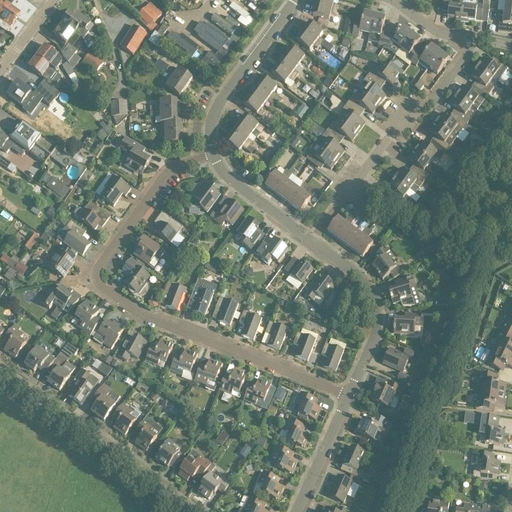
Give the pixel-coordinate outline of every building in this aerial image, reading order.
[(0,0),(0,18),(8,6),(0,0)] [(232,3),(228,8),(246,22),(250,17),(243,12),(246,7),(236,0),(230,0),(229,1),(232,3)] [(316,0),(315,6),(337,12),(338,7),(333,6),(334,0),(316,0)] [(463,8),(463,1),(463,0),(460,0),(441,0),(438,11),(442,12),(448,13),(447,19),(461,21),(463,8)] [(481,23),(482,9),(483,0),(477,0),(477,3),(463,1),(463,8),(461,21),(461,24),(466,25),(467,22),(475,23),(475,22),(481,23)] [(263,3),(259,7),(259,8),(257,11),(262,15),(264,11),(268,6),(263,3)] [(150,28),(162,15),(151,4),(138,17),(141,20),(150,28)] [(8,6),(0,18),(0,26),(7,32),(11,28),(20,15),(8,6)] [(335,17),(337,12),(315,6),(312,17),(329,21),(330,16),(335,17)] [(256,23),(262,15),(257,11),(251,19),(256,23)] [(511,13),(504,12),(503,25),(499,25),(498,34),(511,35),(511,13)] [(215,14),(210,20),(230,37),(239,26),(227,17),(224,21),(215,14)] [(370,35),(375,17),(364,14),(361,25),(355,24),(352,36),(358,37),(359,32),(370,35)] [(62,24),(81,38),(90,25),(77,16),(74,20),(69,15),(67,17),(66,16),(62,21),(64,22),(62,24)] [(345,26),(352,28),(355,19),(347,17),(345,26)] [(384,48),(387,36),(381,34),(385,19),(375,17),(370,35),(380,38),(378,46),(384,48)] [(84,44),(81,38),(62,24),(64,25),(54,37),(60,42),(59,43),(65,47),(75,55),(76,54),(84,44)] [(303,33),(320,46),(330,53),(333,49),(319,39),(323,34),(309,24),(303,33)] [(206,26),(198,37),(219,53),(228,41),(206,26)] [(134,57),(147,36),(133,27),(120,48),(134,57)] [(162,38),(168,30),(163,27),(157,35),(162,38)] [(243,39),(249,31),(244,28),(238,36),(243,39)] [(400,50),(412,35),(403,28),(396,38),(387,36),(384,48),(390,50),(393,45),(400,50)] [(171,32),(166,39),(187,56),(192,49),(171,32)] [(166,41),(162,38),(157,35),(157,34),(155,33),(148,42),(159,50),(161,48),(166,41)] [(235,33),(230,40),(229,42),(232,44),(237,48),(238,46),(243,39),(238,36),(235,33)] [(317,50),(320,46),(303,33),(296,42),(309,52),(313,47),(317,50)] [(411,64),(419,54),(414,50),(420,41),(412,35),(400,50),(409,57),(406,60),(411,64)] [(350,42),(344,39),(341,46),(347,49),(350,42)] [(231,56),(237,48),(232,44),(226,52),(231,56)] [(54,71),(55,73),(61,65),(58,57),(45,47),(37,58),(54,71)] [(68,65),(75,55),(65,47),(61,53),(68,64),(67,64),(68,65)] [(428,69),(440,54),(431,47),(424,57),(419,54),(411,64),(416,68),(420,63),(428,69)] [(285,57),(298,67),(301,63),(306,66),(309,62),(291,48),(285,57)] [(225,64),(215,57),(209,53),(205,59),(218,68),(220,70),(225,64)] [(437,76),(442,69),(449,60),(440,54),(428,69),(437,76)] [(91,69),(97,74),(103,66),(90,55),(86,60),(93,66),(91,69)] [(295,72),(298,67),(285,57),(278,66),(296,79),(299,75),(295,72)] [(37,58),(29,69),(45,81),(40,86),(56,100),(60,96),(55,91),(56,90),(48,83),(56,73),(55,73),(54,71),(37,58)] [(476,68),(492,80),(496,75),(501,79),(508,70),(496,61),(492,66),(483,59),(476,68)] [(74,75),(68,65),(67,64),(62,67),(69,79),(74,75)] [(293,83),(296,79),(278,66),(271,75),(285,85),(288,80),(293,83)] [(368,77),(380,86),(383,81),(393,88),(400,79),(384,67),(380,72),(374,68),(368,77)] [(488,85),(492,80),(476,68),(469,77),(479,84),(475,89),(487,98),(494,89),(488,85)] [(168,77),(186,89),(192,80),(178,70),(175,75),(171,72),(168,77)] [(179,98),(186,89),(168,77),(165,81),(169,84),(166,89),(179,98)] [(376,90),(380,86),(368,77),(361,86),(367,90),(363,95),(379,107),(386,98),(376,90)] [(257,88),(274,101),(280,105),(283,101),(273,94),(277,89),(263,79),(257,88)] [(333,83),(328,79),(323,85),(328,89),(333,83)] [(419,93),(424,86),(416,80),(411,86),(419,93)] [(24,109),(34,96),(18,84),(8,97),(24,109)] [(49,107),(56,100),(40,86),(35,94),(49,107)] [(487,98),(475,89),(472,94),(462,87),(455,96),(472,108),(475,103),(481,107),(487,98)] [(271,105),(274,101),(257,88),(250,97),(263,107),(267,102),(271,105)] [(319,96),(312,90),(308,95),(316,100),(319,96)] [(334,95),(329,92),(325,98),(330,101),(334,95)] [(372,116),(379,107),(363,95),(359,100),(354,96),(347,105),(359,113),(363,109),(372,116)] [(468,113),(472,108),(455,96),(449,105),(458,112),(455,117),(467,126),(473,117),(468,113)] [(260,111),(263,107),(250,97),(243,106),(261,119),(264,114),(260,111)] [(155,113),(177,113),(177,102),(160,102),(160,108),(155,109),(155,113)] [(112,118),(128,117),(127,104),(111,104),(112,118)] [(355,118),(359,113),(347,105),(341,113),(346,117),(342,122),(358,134),(365,125),(355,118)] [(301,120),(308,110),(302,106),(295,116),(301,120)] [(160,124),(177,123),(177,113),(155,113),(155,114),(155,119),(160,119),(160,124)] [(467,126),(455,117),(451,122),(442,115),(435,124),(451,136),(455,131),(460,135),(463,131),(470,136),(474,131),(467,126)] [(238,126),(252,136),(255,131),(259,134),(263,130),(245,117),(238,126)] [(351,143),(358,134),(342,122),(338,128),(333,124),(327,132),(338,141),(342,136),(351,143)] [(159,135),(181,135),(181,123),(177,123),(160,124),(160,125),(164,125),(165,130),(159,130),(159,135)] [(45,166),(50,159),(57,150),(22,124),(10,140),(15,144),(29,155),(45,166)] [(456,140),(451,136),(435,124),(428,133),(438,140),(434,145),(446,154),(456,140)] [(103,131),(107,136),(114,131),(110,126),(103,131)] [(248,140),(252,136),(238,126),(232,135),(249,148),(252,144),(248,140)] [(108,137),(107,136),(103,131),(97,136),(102,142),(108,137)] [(15,144),(10,140),(0,132),(0,150),(7,155),(15,144)] [(335,146),(338,141),(327,132),(320,141),(325,145),(321,150),(337,162),(344,153),(335,146)] [(181,135),(159,135),(160,140),(165,140),(165,146),(182,146),(181,135)] [(254,151),(249,148),(232,135),(225,144),(239,154),(242,149),(246,152),(252,155),(254,151)] [(300,142),(294,138),(288,146),(295,150),(300,142)] [(142,175),(150,161),(142,156),(145,151),(125,139),(120,149),(132,156),(125,168),(132,172),(133,170),(142,175)] [(446,154),(434,145),(430,150),(421,143),(414,152),(430,164),(434,159),(439,163),(446,154)] [(57,150),(50,159),(66,171),(69,168),(70,168),(70,169),(72,169),(73,168),(75,169),(77,169),(78,170),(79,172),(79,174),(79,175),(78,177),(77,178),(80,180),(87,171),(57,150)] [(331,171),(337,162),(321,150),(318,155),(312,151),(306,160),(318,169),(321,164),(331,171)] [(276,155),(272,152),(267,159),(271,163),(276,155)] [(426,169),(430,164),(414,152),(407,161),(417,168),(413,173),(425,182),(432,173),(426,169)] [(83,161),(75,156),(73,160),(80,165),(83,161)] [(0,165),(7,171),(11,166),(0,157),(0,165)] [(274,194),(289,173),(286,171),(281,178),(275,174),(265,187),(274,194)] [(425,182),(413,173),(410,178),(400,171),(393,180),(410,191),(413,186),(419,190),(425,182)] [(283,200),(293,187),(287,183),(292,176),(289,173),(274,194),(283,200)] [(125,198),(130,191),(112,178),(104,189),(106,190),(100,199),(114,208),(119,201),(118,200),(121,196),(125,198)] [(82,179),(77,186),(83,190),(88,183),(82,179)] [(406,197),(410,191),(393,180),(387,189),(396,196),(393,201),(404,209),(411,201),(406,197)] [(214,190),(202,181),(198,187),(194,187),(194,193),(191,197),(193,199),(192,208),(200,209),(207,214),(220,197),(213,192),(214,190)] [(291,207),(307,186),(304,184),(299,191),(293,187),(283,200),(291,207)] [(307,186),(291,207),(300,214),(310,200),(304,196),(310,188),(307,186)] [(63,199),(68,193),(62,189),(57,195),(63,199)] [(459,196),(455,193),(450,200),(454,203),(459,196)] [(453,203),(447,199),(443,205),(449,209),(453,203)] [(243,212),(232,204),(229,202),(225,209),(220,205),(210,218),(222,227),(225,222),(232,227),(243,212)] [(169,203),(166,209),(171,213),(175,208),(169,203)] [(110,219),(90,204),(84,212),(80,210),(77,210),(74,214),(75,217),(78,220),(94,232),(98,227),(102,229),(103,228),(110,219)] [(31,212),(38,218),(41,214),(33,208),(31,212)] [(445,219),(440,213),(434,218),(440,223),(445,219)] [(170,245),(182,229),(162,214),(155,223),(155,224),(158,228),(154,233),(170,245)] [(59,226),(60,225),(72,234),(64,244),(82,257),(90,246),(77,237),(82,231),(65,218),(63,221),(57,216),(53,222),(59,226)] [(336,239),(352,219),(349,217),(344,224),(338,219),(328,233),(336,239)] [(345,246),(355,232),(350,228),(355,221),(352,219),(336,239),(345,246)] [(252,252),(261,239),(256,235),(256,232),(258,228),(248,221),(238,235),(244,240),(241,244),(252,252)] [(37,245),(42,238),(25,225),(20,231),(37,245)] [(401,227),(395,231),(401,239),(407,234),(401,227)] [(354,252),(369,232),(366,230),(361,237),(355,232),(345,246),(354,252)] [(369,232),(354,252),(363,259),(373,245),(367,241),(372,234),(369,232)] [(47,245),(51,240),(44,235),(41,240),(47,245)] [(160,250),(144,238),(140,244),(136,249),(137,249),(139,251),(134,257),(139,261),(145,265),(154,271),(161,262),(159,261),(165,253),(160,249),(160,250)] [(271,243),(266,240),(254,255),(259,259),(267,265),(271,259),(278,265),(288,251),(274,240),(271,243)] [(63,279),(74,265),(72,263),(76,258),(61,248),(57,253),(59,255),(49,269),(63,279)] [(393,280),(402,276),(391,262),(394,260),(385,249),(372,259),(377,264),(372,268),(375,271),(383,281),(390,276),(393,280)] [(14,271),(21,259),(15,255),(12,261),(4,255),(0,261),(14,271)] [(187,263),(197,267),(199,260),(189,256),(187,263)] [(303,266),(300,264),(294,259),(284,272),(302,285),(313,271),(304,264),(303,266)] [(128,288),(135,296),(135,297),(136,297),(137,297),(138,297),(139,297),(140,297),(141,296),(142,295),(142,294),(143,294),(143,293),(143,292),(142,291),(142,290),(141,289),(141,288),(148,278),(137,270),(140,267),(137,265),(131,261),(122,273),(130,279),(125,286),(128,288)] [(139,261),(137,265),(140,267),(143,269),(145,265),(139,261)] [(442,262),(434,264),(436,273),(445,271),(442,262)] [(237,276),(241,268),(235,264),(230,272),(237,276)] [(415,308),(410,291),(415,289),(412,278),(393,284),(395,290),(389,292),(391,299),(390,299),(391,302),(392,302),(393,306),(400,303),(402,308),(415,308)] [(9,285),(2,280),(0,283),(0,285),(6,290),(9,285)] [(335,287),(325,280),(321,285),(316,281),(305,296),(313,302),(317,297),(324,302),(335,287)] [(205,318),(213,296),(216,288),(198,281),(190,301),(196,303),(192,313),(205,318)] [(178,313),(186,291),(168,284),(163,296),(169,298),(165,308),(178,313)] [(72,295),(62,288),(57,295),(51,290),(41,304),(49,311),(53,305),(64,312),(68,315),(77,306),(82,300),(73,294),(72,295)] [(448,296),(438,297),(439,308),(449,307),(448,296)] [(230,328),(238,306),(220,299),(220,300),(215,311),(221,313),(217,323),(230,328)] [(91,337),(93,333),(100,323),(94,319),(99,312),(87,303),(75,318),(81,323),(77,328),(90,337),(91,337)] [(20,319),(23,314),(19,311),(15,316),(20,319)] [(253,342),(262,321),(243,314),(239,325),(245,327),(241,337),(253,342)] [(420,328),(421,316),(407,316),(407,322),(394,321),(393,335),(414,337),(415,328),(420,328)] [(511,321),(511,323),(507,321),(502,332),(511,337),(511,321)] [(112,326),(106,322),(97,336),(93,333),(91,337),(94,339),(93,340),(101,346),(102,345),(105,341),(114,347),(119,340),(118,339),(124,330),(119,326),(114,323),(112,326)] [(279,352),(288,331),(269,324),(265,335),(271,337),(267,348),(279,352)] [(15,360),(26,345),(20,341),(24,336),(18,333),(21,330),(15,326),(2,343),(7,347),(4,352),(15,360)] [(339,331),(332,328),(330,334),(337,336),(339,331)] [(511,337),(502,332),(497,343),(501,345),(498,351),(511,357),(511,337)] [(307,363),(316,341),(297,334),(293,346),(299,348),(295,358),(307,363)] [(146,344),(135,338),(132,344),(127,341),(118,358),(127,363),(130,356),(137,360),(146,344)] [(166,364),(173,347),(161,342),(158,348),(152,346),(151,350),(145,362),(158,367),(160,362),(166,364)] [(335,374),(344,352),(325,345),(321,357),(327,359),(323,369),(335,374)] [(55,361),(47,373),(52,377),(47,383),(59,392),(70,378),(61,371),(72,357),(74,358),(77,354),(68,347),(64,351),(63,351),(55,361)] [(46,374),(47,373),(55,361),(44,353),(43,354),(37,350),(24,367),(34,374),(38,368),(46,374)] [(404,357),(390,350),(383,365),(403,374),(408,361),(411,362),(414,355),(406,351),(404,357)] [(190,374),(198,357),(185,351),(183,358),(177,355),(170,372),(182,377),(184,372),(190,374)] [(511,370),(511,357),(498,351),(495,357),(491,354),(486,365),(499,372),(503,365),(511,370)] [(109,366),(112,361),(106,357),(102,363),(109,366)] [(215,384),(222,366),(210,361),(207,368),(201,365),(194,382),(207,387),(209,382),(215,384)] [(107,367),(102,374),(107,378),(112,371),(107,367)] [(81,407),(93,391),(92,390),(97,383),(90,378),(91,378),(82,371),(69,388),(74,392),(69,398),(81,407)] [(239,394),(247,376),(234,371),(232,377),(226,375),(219,392),(231,397),(233,392),(239,394)] [(483,394),(505,397),(507,386),(494,384),(495,376),(481,374),(480,387),(484,387),(483,394)] [(410,387),(413,380),(400,375),(397,381),(410,387)] [(264,404),(271,386),(259,381),(256,387),(250,385),(243,402),(256,407),(258,401),(264,404)] [(400,397),(403,390),(389,384),(386,391),(378,387),(371,402),(374,403),(385,408),(388,409),(394,395),(400,397)] [(104,422),(115,407),(106,400),(111,392),(103,387),(91,404),(96,408),(92,413),(104,422)] [(283,403),(288,392),(280,388),(276,400),(283,403)] [(321,410),(315,407),(312,406),(314,400),(301,394),(296,406),(293,412),(298,414),(298,415),(299,415),(297,418),(300,419),(307,422),(308,419),(316,423),(321,410)] [(504,408),(505,397),(483,394),(482,400),(478,399),(476,411),(491,413),(492,406),(504,408)] [(154,404),(159,400),(155,396),(151,400),(154,404)] [(127,410),(122,406),(112,420),(117,424),(113,429),(125,437),(135,423),(140,416),(135,412),(129,408),(127,410)] [(273,420),(276,413),(271,411),(268,418),(273,420)] [(497,428),(499,420),(481,417),(478,437),(486,438),(485,445),(502,448),(504,434),(493,432),(494,428),(497,428)] [(390,425),(373,418),(370,424),(363,420),(356,435),(374,442),(377,435),(384,438),(390,425)] [(304,449),(309,437),(305,435),(308,429),(289,421),(284,433),(289,435),(286,441),(304,449)] [(146,453),(157,439),(151,434),(155,430),(144,422),(133,436),(138,440),(135,445),(146,453)] [(249,443),(255,440),(252,433),(245,436),(249,443)] [(267,440),(260,437),(256,446),(263,449),(267,440)] [(156,460),(168,469),(170,466),(175,470),(190,450),(184,446),(178,454),(172,450),(173,448),(173,443),(169,440),(164,446),(165,447),(156,460)] [(436,455),(438,448),(431,446),(428,452),(436,455)] [(292,476),(297,463),(293,462),(296,456),(277,447),(272,459),(277,462),(274,468),(292,476)] [(351,477),(362,482),(363,482),(366,475),(357,471),(365,454),(351,448),(342,466),(354,471),(351,477)] [(204,464),(199,460),(201,458),(193,452),(188,459),(189,460),(180,472),(181,472),(178,477),(187,483),(190,479),(192,481),(195,477),(201,480),(211,466),(206,462),(204,464)] [(500,464),(489,462),(490,456),(478,454),(478,452),(473,452),(471,467),(475,467),(478,467),(477,474),(473,474),(473,480),(476,480),(492,483),(493,477),(498,477),(500,464)] [(278,502),(283,489),(280,488),(282,482),(263,473),(258,485),(263,488),(260,494),(278,502)] [(223,495),(235,479),(230,476),(227,481),(222,478),(219,481),(216,479),(214,481),(209,476),(201,486),(203,487),(198,493),(209,501),(213,495),(214,496),(218,491),(223,495)] [(359,488),(362,482),(351,477),(349,482),(337,477),(328,498),(343,505),(352,485),(359,488)] [(488,483),(481,482),(480,490),(486,491),(488,483)] [(266,511),(268,508),(268,507),(249,499),(244,510),(241,509),(239,511),(266,511)] [(448,511),(449,504),(429,501),(429,505),(424,504),(423,511),(422,511),(421,511),(448,511)]
